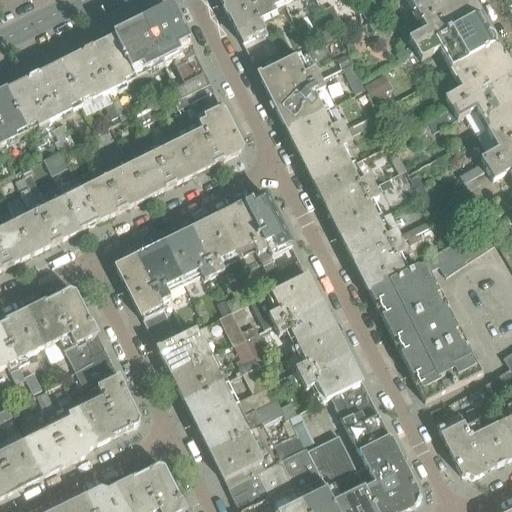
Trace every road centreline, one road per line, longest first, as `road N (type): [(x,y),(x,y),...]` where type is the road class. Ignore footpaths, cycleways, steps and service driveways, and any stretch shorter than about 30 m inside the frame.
road 1 (residential): [(452,511),(276,167)]
road 2 (residential): [(85,262),(276,167)]
road 3 (residential): [(85,262),(168,437)]
road 4 (residential): [(276,167),(193,0)]
road 5 (residential): [(19,511),(168,437)]
